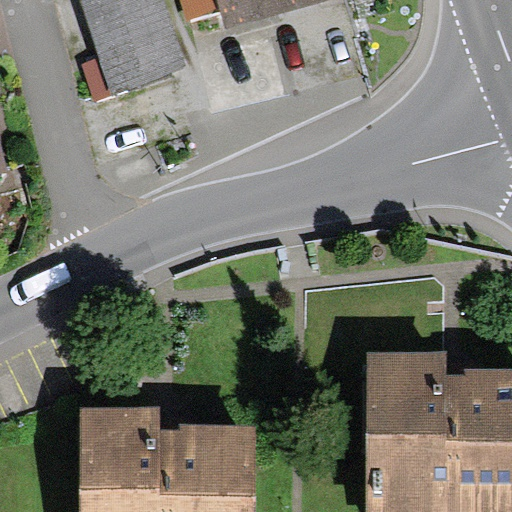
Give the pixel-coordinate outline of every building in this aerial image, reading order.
[(84,0),(114,94),(184,72),(161,0),(84,0)] [(212,0),(222,33),(323,6),(321,0),(212,0)] [(0,137),(0,175),(9,173),(0,137)] [(368,364),(368,396),(367,511),(511,511),(511,378),(463,378),(463,386),(449,386),(449,364),(368,364)] [(83,419),(82,511),(256,511),(257,437),(179,436),(178,444),(170,443),(160,443),(160,420),(83,419)]
